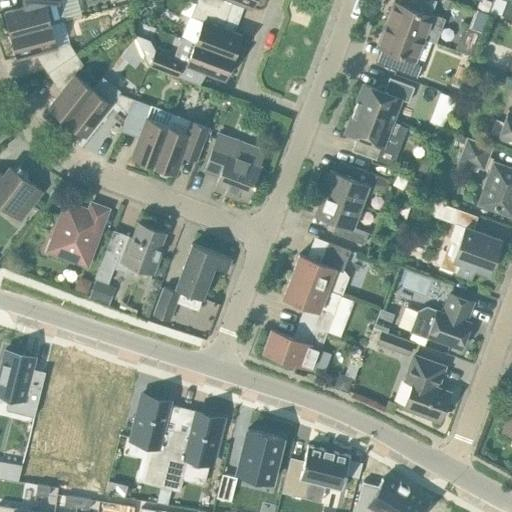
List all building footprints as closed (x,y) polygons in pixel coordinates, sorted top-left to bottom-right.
[(24,6),(5,11),(11,34),(51,24),(66,20),(60,0),(23,0),(23,4),(24,6)] [(254,0),(196,0),(196,2),(223,12),(227,0),(233,0),(252,7),(254,0)] [(386,23),(436,42),(445,18),(432,13),(436,0),(408,0),(406,6),(394,1),(386,23)] [(497,12),(501,14),(511,17),(511,1),(507,0),(493,0),(488,14),(495,17),(497,12)] [(195,42),(233,56),(242,34),(218,25),(223,12),(196,2),(191,16),(203,20),(195,42)] [(436,42),(386,23),(377,45),(390,50),(384,65),(418,78),(424,61),(415,58),(423,38),(436,43),(436,42)] [(51,24),(11,34),(17,57),(42,51),(47,72),(76,53),(69,42),(57,46),(51,24)] [(464,24),(458,41),(456,48),(472,53),(480,30),(464,24)] [(135,33),(135,35),(140,50),(142,54),(149,65),(178,76),(184,60),(155,49),(149,38),(135,33)] [(233,56),(195,42),(187,64),(225,78),(233,56)] [(67,120),(93,88),(75,74),(83,64),(76,53),(47,72),(64,86),(49,105),(67,120)] [(114,100),(119,93),(121,91),(103,76),(93,88),(67,120),(86,135),(111,103),(114,100)] [(354,107),(400,124),(400,123),(392,120),(400,98),(409,101),(414,86),(389,77),(385,87),(381,85),(376,88),(363,83),(354,107)] [(511,83),(504,80),(501,86),(511,90),(511,86),(511,83)] [(128,111),(133,98),(119,93),(114,100),(128,111)] [(133,98),(128,111),(122,125),(140,132),(131,155),(154,164),(168,125),(146,117),(151,105),(133,98)] [(448,104),(436,101),(431,120),(443,123),(448,104)] [(400,124),(354,107),(345,131),(350,133),(352,137),(356,138),(352,150),(377,159),(382,148),(388,132),(396,135),(400,124)] [(509,110),(499,136),(511,141),(511,109),(511,111),(509,110)] [(197,159),(209,127),(194,121),(189,133),(168,125),(154,164),(176,172),(183,153),(197,159)] [(246,198),(264,150),(218,133),(205,169),(220,175),(215,187),(246,198)] [(457,141),(465,144),(460,158),(483,167),(491,146),(459,135),(457,141)] [(511,168),(494,162),(479,203),(511,214),(511,168)] [(0,171),(0,202),(20,219),(42,191),(10,166),(3,174),(0,171)] [(389,179),(357,167),(353,178),(331,170),(323,191),(360,205),(365,193),(367,194),(377,190),(377,188),(384,191),(389,179)] [(408,175),(403,188),(420,195),(425,182),(408,175)] [(360,205),(323,191),(315,212),(336,220),(332,232),(364,243),(369,231),(353,225),(360,205)] [(435,200),(430,214),(451,221),(456,208),(435,200)] [(50,238),(45,251),(58,256),(60,252),(86,262),(106,209),(93,205),(90,212),(67,204),(54,239),(50,238)] [(124,271),(127,263),(153,272),(162,249),(159,248),(165,232),(139,222),(129,248),(126,247),(123,255),(119,254),(114,267),(124,271)] [(465,226),(455,222),(440,266),(471,277),(475,267),(489,272),(490,269),(493,267),(495,264),(495,260),(494,259),(501,239),(465,226)] [(291,275),(327,288),(342,293),(348,275),(343,269),(351,249),(328,241),(320,261),(299,253),(291,275)] [(154,314),(169,319),(176,300),(197,308),(214,266),(226,271),(231,257),(192,242),(175,290),(165,286),(154,314)] [(95,278),(96,278),(108,283),(114,267),(119,254),(106,249),(95,278)] [(297,325),(325,336),(336,306),(322,300),(327,288),(291,275),(283,296),(305,304),(297,325)] [(115,285),(108,283),(96,278),(89,296),(108,303),(115,285)] [(426,337),(428,334),(461,347),(470,322),(466,321),(473,301),(450,293),(443,312),(426,306),(417,310),(409,331),(426,337)] [(375,326),(386,329),(390,317),(379,313),(375,326)] [(325,336),(297,325),(293,336),(271,328),(263,350),(267,351),(266,353),(275,356),(275,354),(313,369),(325,336)] [(376,350),(378,344),(407,355),(412,341),(373,326),(365,346),(376,350)] [(6,348),(0,369),(0,391),(9,394),(6,408),(34,415),(45,370),(32,367),(35,355),(6,348)] [(442,418),(447,406),(445,405),(450,391),(437,386),(444,366),(414,355),(405,379),(413,382),(404,406),(439,419),(440,418),(442,418)] [(339,372),(334,386),(347,391),(352,377),(354,378),(359,365),(349,361),(344,374),(339,372)] [(142,393),(130,438),(131,438),(152,443),(142,481),(161,485),(175,429),(163,426),(169,403),(170,400),(142,393)] [(511,404),(503,429),(511,431),(511,436),(509,445),(511,445),(511,404)] [(175,429),(161,485),(179,490),(182,478),(188,456),(209,462),(213,463),(224,417),(205,413),(196,410),(190,433),(175,429)] [(247,427),(236,472),(271,480),(282,436),(247,427)] [(290,456),(283,491),(305,497),(309,480),(341,488),(350,454),(333,450),(332,449),(332,450),(325,449),(325,448),(324,447),(323,448),(307,443),(303,459),(290,456)] [(21,464),(0,460),(0,476),(16,479),(21,464)] [(222,472),(216,496),(230,499),(236,476),(222,472)] [(362,480),(354,511),(376,511),(377,510),(380,511),(420,511),(421,511),(422,511),(422,510),(428,500),(408,488),(409,486),(407,485),(407,486),(400,482),(400,481),(399,480),(398,482),(385,474),(383,478),(382,477),(381,479),(382,479),(378,486),(363,483),(364,481),(362,480)] [(37,482),(35,492),(48,494),(50,485),(37,482)] [(65,494),(64,503),(76,506),(78,496),(65,494)] [(78,496),(76,506),(89,508),(91,498),(78,496)] [(0,503),(0,511),(31,511),(32,509),(0,503)]
